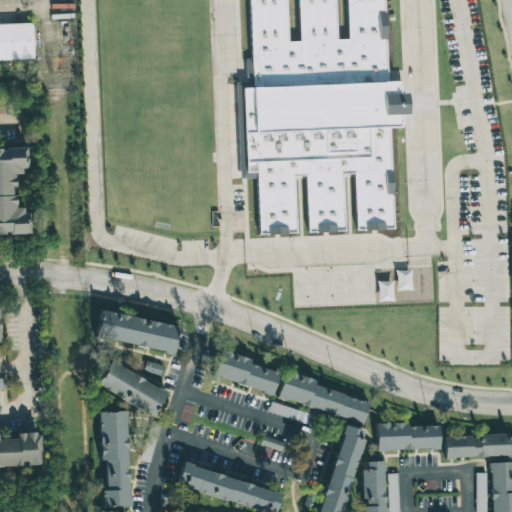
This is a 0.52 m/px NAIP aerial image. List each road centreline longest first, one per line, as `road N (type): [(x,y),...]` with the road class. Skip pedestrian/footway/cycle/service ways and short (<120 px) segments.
road 1 (residential): [(511,401),(473,401),(390,379),(212,306),(98,277),(0,271)]
road 2 (residential): [(0,413),(30,403),(26,300)]
